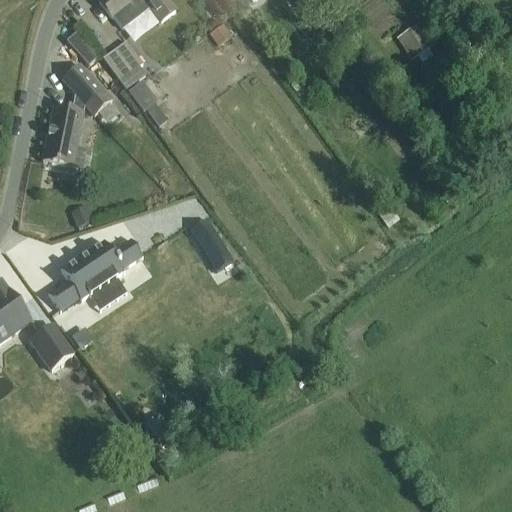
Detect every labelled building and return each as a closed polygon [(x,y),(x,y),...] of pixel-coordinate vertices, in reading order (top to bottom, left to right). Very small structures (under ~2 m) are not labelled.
[(163,0),(108,0),(100,6),(112,22),(124,37),(152,15),(161,28),(176,18),(163,0)] [(302,0),(289,0),(300,14),(308,7),(302,0)] [(422,27),(396,44),(410,66),(436,49),(422,27)] [(209,38),(218,51),(231,42),(222,29),(209,38)] [(125,47),(102,63),(118,86),(125,81),(139,71),(141,70),(125,47)] [(53,110),(42,165),(71,171),(83,110),(91,121),(109,105),(78,69),(62,83),(74,98),(71,114),(53,110)] [(139,71),(125,81),(118,86),(124,95),(145,80),(139,71)] [(163,120),(154,126),(158,131),(167,125),(163,120)] [(382,201),(370,209),(387,233),(398,225),(382,201)] [(76,230),(93,224),(88,210),(71,216),(76,230)] [(198,230),(190,235),(203,255),(215,276),(226,269),(232,265),(226,255),(207,225),(198,230)] [(68,286),(48,299),(59,316),(79,303),(80,305),(123,276),(122,274),(142,261),(130,244),(111,257),(104,247),(61,275),(68,286)] [(0,347),(31,325),(8,293),(7,294),(0,284),(0,347)] [(29,345),(51,375),(73,360),(51,329),(29,345)] [(147,428),(160,444),(170,437),(157,420),(147,428)] [(171,445),(158,456),(169,469),(183,458),(171,445)]
